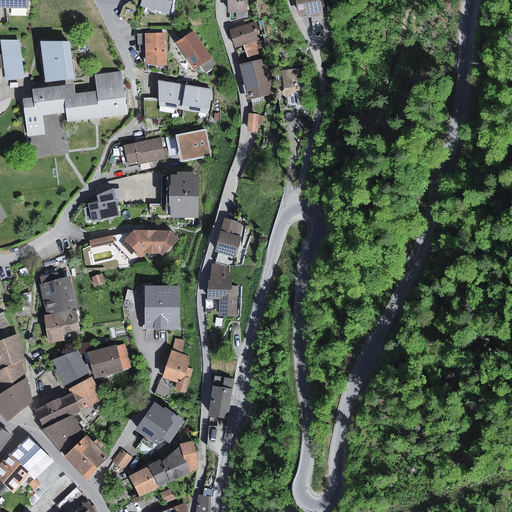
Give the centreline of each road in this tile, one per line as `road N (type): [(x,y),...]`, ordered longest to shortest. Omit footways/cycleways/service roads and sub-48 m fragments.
road 1 (unclassified): [(469,0),(455,131),(424,240),(350,391),(332,497),(315,505),(300,488),(308,428),(299,311),(318,224),(311,210),(295,207),(281,223),(243,361),(216,511)]
road 2 (residential): [(193,511),(207,374),(200,294),(245,123),(220,0)]
road 3 (residential): [(102,6),(134,73),(136,114),(110,141),(59,230),(0,260)]
